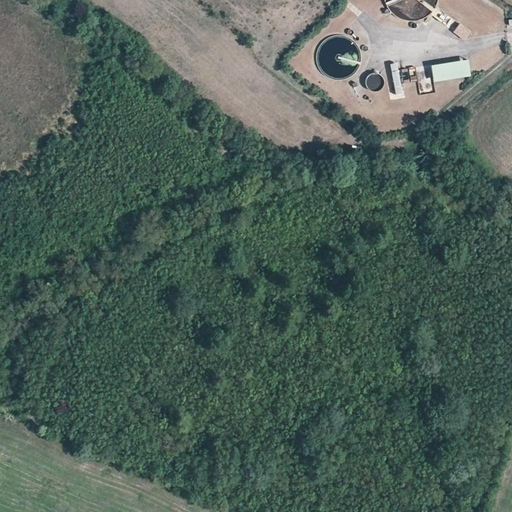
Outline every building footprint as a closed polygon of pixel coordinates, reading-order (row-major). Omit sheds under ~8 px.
[(383,0),(384,0),(386,5),(389,10),(394,14),(400,18),(408,20),(415,20),(421,18),(426,15),(430,12),(432,10),(435,6),(437,0),(383,0)] [(448,16),(435,6),(432,10),(430,12),(442,23),(448,16)] [(471,32),(459,23),(452,31),(464,40),(471,32)] [(330,35),(326,38),(321,42),(318,47),(316,52),(316,57),(316,63),(318,68),(322,73),(325,75),(331,79),(335,80),(341,80),(346,79),(350,77),(354,74),(357,71),(359,68),(361,64),(362,59),(361,53),(360,48),(357,43),(354,40),(350,37),(346,35),(343,34),(339,34),(335,34),(330,35)] [(468,60),(431,65),(434,82),(471,76),(468,60)] [(401,68),(403,82),(417,80),(415,66),(401,68)] [(383,78),(382,76),(380,75),(378,74),(376,73),(373,73),(370,75),(368,77),(366,79),(366,80),(366,82),(366,84),(367,87),(368,89),(371,91),(373,92),(376,92),(379,91),(381,90),(383,88),(384,86),(385,83),(384,81),(384,80),(383,78)]
